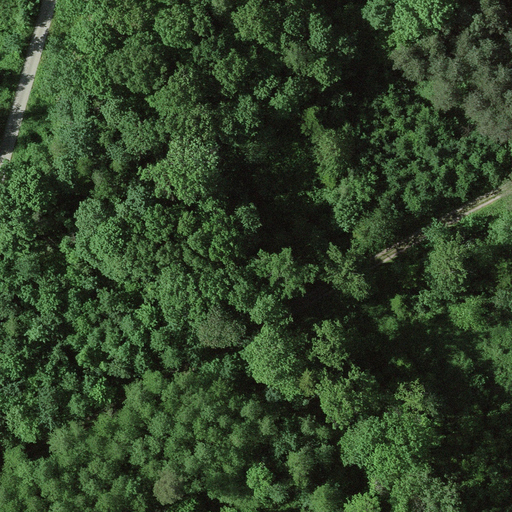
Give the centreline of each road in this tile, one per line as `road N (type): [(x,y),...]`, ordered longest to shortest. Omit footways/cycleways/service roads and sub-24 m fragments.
road 1 (track): [(511,186),(0,472)]
road 2 (track): [(0,166),(50,0)]
